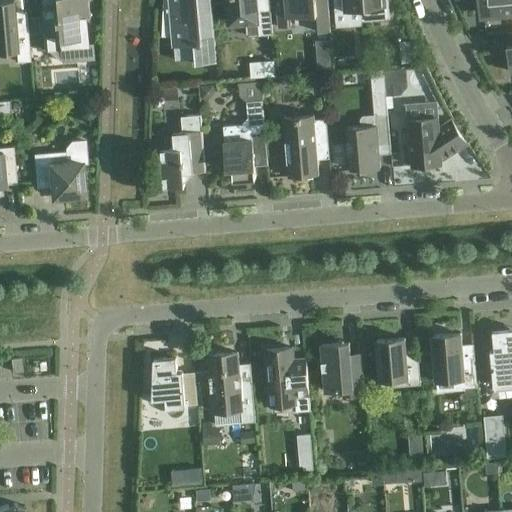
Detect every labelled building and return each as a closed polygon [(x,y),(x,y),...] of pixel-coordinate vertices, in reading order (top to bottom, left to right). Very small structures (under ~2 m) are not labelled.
[(31,62),(27,11),(15,12),(14,0),(0,1),(0,52),(17,51),(18,63),(31,62)] [(44,10),(43,10),(46,50),(62,48),(63,62),(95,60),(93,46),(89,46),(87,28),(86,17),(89,17),(87,0),(54,0),(55,9),(44,10)] [(218,63),(213,13),(200,14),(198,0),(167,0),(167,34),(172,34),(173,47),(195,45),(196,65),(218,63)] [(274,35),(270,0),(228,0),(230,24),(246,22),(247,35),(250,37),(274,35)] [(317,3),(316,0),(275,0),(278,28),(291,27),(290,17),(318,15),(319,33),(331,32),(329,2),(317,3)] [(334,0),(336,12),(362,10),(363,21),(390,19),(388,0),(334,0)] [(511,0),(482,0),(483,15),(511,12),(511,0)] [(404,68),(385,69),(387,92),(399,91),(405,84),(404,68)] [(387,92),(385,69),(372,70),(374,95),(387,94),(387,92)] [(0,114),(11,113),(10,101),(0,102),(0,114)] [(255,160),(267,159),(268,159),(263,101),(248,102),(249,119),(243,126),(225,127),(228,169),(233,169),(234,182),(256,180),(255,160)] [(185,174),(207,172),(202,115),(182,117),(183,133),(174,134),(175,150),(170,150),(162,151),(163,160),(165,188),(186,186),(185,174)] [(318,153),(329,152),(330,152),(327,120),(315,121),(315,115),(285,118),(290,178),(320,175),(318,153)] [(379,146),(391,145),(389,115),(364,117),(363,120),(363,127),(348,128),(351,171),(362,170),(363,172),(381,170),(379,146)] [(451,155),(454,153),(468,144),(452,120),(440,129),(439,118),(409,120),(413,167),(442,164),(442,157),(450,152),(451,155)] [(0,185),(4,186),(17,185),(14,147),(0,148),(0,185)] [(36,156),(38,187),(52,186),(53,198),(85,195),(82,162),(70,163),(69,153),(36,156)] [(511,334),(510,330),(485,333),(485,334),(494,333),(495,351),(492,351),(495,387),(511,385),(511,334)] [(464,362),(462,334),(434,336),(437,381),(464,379),(465,389),(478,388),(476,360),(464,362)] [(408,362),(406,339),(378,341),(381,381),(401,379),(401,387),(422,385),(420,361),(408,362)] [(350,343),(343,344),(322,346),(326,391),(353,389),(353,396),(367,395),(363,354),(360,355),(361,356),(351,357),(350,343)] [(311,397),(307,360),(294,361),(293,348),(267,350),(271,407),(297,405),(297,413),(312,411),(311,397)] [(239,353),(235,354),(211,356),(217,426),(256,423),(253,383),(241,384),(239,353)] [(21,358),(11,360),(13,372),(23,371),(21,358)] [(199,405),(196,373),(184,374),(184,372),(178,373),(177,358),(155,360),(153,401),(167,400),(167,409),(169,409),(169,411),(170,412),(171,414),(172,415),(173,416),(175,416),(176,416),(178,416),(179,416),(181,416),(182,415),(183,414),(184,413),(185,411),(185,410),(185,408),(187,408),(187,406),(199,405)] [(501,439),(487,440),(489,459),(503,458),(501,439)] [(450,443),(425,449),(428,462),(454,456),(450,443)] [(397,485),(395,471),(383,472),(385,486),(397,485)] [(383,472),(373,473),(374,485),(384,484),(383,472)] [(229,494),(229,511),(264,511),(266,511),(266,493),(229,494)]
